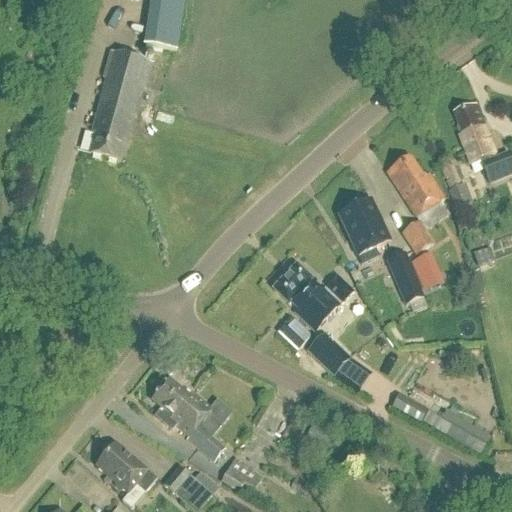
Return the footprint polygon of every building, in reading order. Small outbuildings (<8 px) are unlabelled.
[(150,0),(143,49),(178,55),(186,0),(150,0)] [(135,124),(144,92),(150,68),(112,58),(106,82),(91,135),(94,136),(88,159),(120,167),(132,123),(135,124)] [(457,140),(468,167),(469,171),(482,168),(490,188),(511,178),(511,166),(508,157),(495,161),(476,110),(454,118),(462,138),(457,140)] [(418,224),(447,205),(429,178),(422,183),(410,164),(388,178),(402,200),(405,198),(412,209),(409,211),(418,224)] [(442,175),(451,196),(452,195),(457,208),(466,204),(461,192),(462,191),(453,170),(442,175)] [(339,221),(363,269),(380,261),(377,255),(392,248),(372,205),(339,221)] [(413,254),(417,259),(434,248),(420,228),(403,239),(413,254)] [(406,311),(409,310),(409,309),(424,303),(425,303),(424,302),(432,299),(425,280),(427,279),(417,259),(413,254),(405,257),(387,265),(406,311)] [(474,259),(478,270),(493,265),(490,254),(474,259)] [(297,317),(312,332),(315,336),(342,309),(338,306),(314,281),(310,284),(297,270),(274,293),(286,305),(290,301),(301,312),(297,317)] [(473,336),(482,335),(479,312),(470,313),(473,336)] [(297,356),(304,349),(283,329),(277,335),(297,356)] [(307,356),(333,381),(350,364),(324,339),(307,356)] [(382,344),(377,348),(380,353),(386,348),(382,344)] [(365,379),(375,368),(367,361),(357,372),(365,379)] [(487,374),(480,376),(483,386),(490,384),(487,374)] [(192,442),(189,445),(215,467),(226,454),(201,431),(215,416),(194,397),(191,400),(174,385),(156,405),(172,419),(165,427),(175,435),(179,431),(192,442)] [(393,411),(421,427),(427,415),(399,400),(393,411)] [(236,407),(224,430),(235,435),(247,413),(236,407)] [(485,447),(429,416),(423,426),(479,458),(485,447)] [(336,444),(311,431),(305,443),(330,455),(336,444)] [(116,449),(96,471),(127,499),(135,490),(144,498),(156,485),(147,477),(116,449)] [(254,494),(262,479),(233,463),(220,487),(240,498),(245,489),(254,494)] [(163,489),(189,511),(202,511),(212,501),(179,472),(163,489)]
